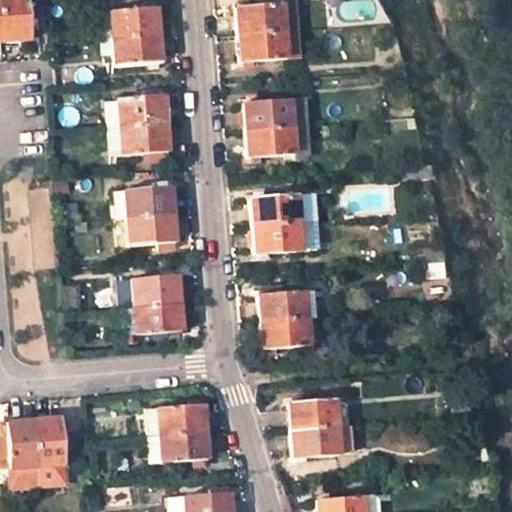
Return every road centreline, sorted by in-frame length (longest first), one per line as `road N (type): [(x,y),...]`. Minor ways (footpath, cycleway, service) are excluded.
road 1 (residential): [(191,0),(219,361)]
road 2 (residential): [(219,361),(29,376),(3,368),(0,350)]
road 3 (track): [(222,380),(438,364)]
road 4 (residential): [(219,361),(265,511)]
